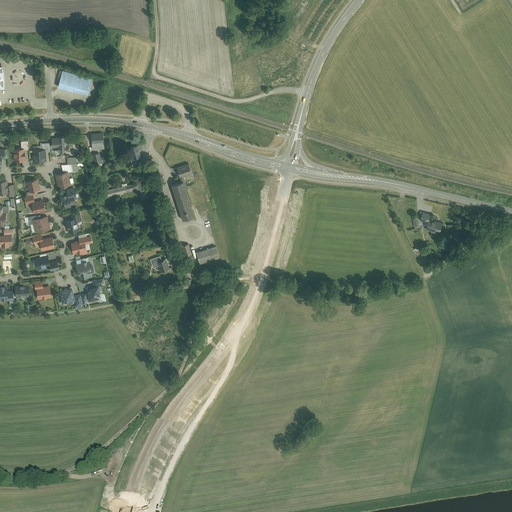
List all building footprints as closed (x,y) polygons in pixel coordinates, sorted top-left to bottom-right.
[(63,70),(59,86),(88,94),(92,78),(63,70)] [(92,133),(93,149),(105,148),(104,132),(92,133)] [(56,136),(52,137),(52,147),(58,147),(58,148),(57,148),(56,148),(55,149),(55,151),(56,152),(57,152),(60,152),(60,151),(73,151),(72,143),(74,143),(73,137),(66,137),(66,135),(56,135),(56,136)] [(46,147),(46,151),(50,151),(50,139),(44,139),(44,142),(41,142),(41,145),(33,145),(33,148),(46,147)] [(140,157),(137,146),(128,149),(131,159),(129,160),(131,167),(139,165),(137,157),(140,157)] [(22,147),(13,148),(14,160),(26,160),(25,150),(25,147),(22,147)] [(46,147),(33,148),(34,162),(39,162),(39,160),(46,160),(46,151),(46,147)] [(62,164),(64,171),(68,170),(69,172),(78,170),(78,163),(77,163),(68,164),(62,164)] [(178,167),(180,176),(193,173),(190,164),(178,167)] [(64,171),(55,173),(58,186),(72,182),(69,172),(68,170),(64,171)] [(38,178),(27,180),(30,191),(38,189),(41,188),(38,178)] [(0,180),(0,192),(8,192),(8,184),(7,179),(0,180)] [(184,180),(171,184),(182,219),(195,215),(184,180)] [(143,184),(138,185),(142,201),(147,199),(143,184)] [(133,185),(107,190),(108,196),(134,191),(133,185)] [(66,193),(61,194),(63,204),(65,203),(66,208),(73,207),(72,204),(77,203),(76,197),(79,197),(78,192),(77,192),(76,187),(66,189),(66,193)] [(34,194),(25,197),(26,203),(32,201),(35,201),(34,194)] [(35,201),(32,201),(33,205),(29,206),(30,212),(34,212),(47,210),(44,199),(35,201)] [(72,217),(66,219),(69,232),(80,229),(78,220),(81,219),(79,211),(71,213),(72,217)] [(418,219),(425,221),(422,229),(440,234),(442,223),(428,220),(430,213),(420,211),(418,219)] [(33,221),(35,232),(50,229),(47,216),(36,218),(36,215),(27,217),(28,222),(33,221)] [(4,234),(0,234),(0,243),(2,243),(2,246),(10,246),(9,243),(13,243),(13,234),(4,234)] [(36,246),(41,245),(42,250),(55,247),(53,236),(43,238),(42,234),(33,236),(34,243),(35,243),(36,246)] [(79,240),(71,242),(74,253),(82,251),(82,254),(89,252),(87,243),(93,242),(91,235),(79,237),(79,240)] [(454,240),(444,246),(449,254),(459,248),(454,240)] [(196,251),(199,262),(220,256),(217,245),(196,251)] [(181,247),(183,256),(189,254),(187,246),(181,247)] [(49,254),(37,257),(39,268),(50,266),(52,265),(51,262),(49,254)] [(161,255),(151,258),(154,267),(159,265),(161,272),(175,267),(172,256),(162,259),(161,255)] [(77,262),(76,262),(78,273),(81,273),(82,277),(88,276),(88,277),(93,277),(92,272),(95,272),(94,263),(92,264),(91,258),(89,259),(88,257),(76,259),(77,262)] [(52,265),(50,266),(51,270),(60,268),(58,261),(51,262),(52,265)] [(93,279),(94,286),(99,285),(99,286),(105,284),(103,277),(93,279)] [(37,287),(44,286),(43,279),(35,280),(36,289),(37,289),(37,287)] [(29,284),(30,290),(33,289),(32,280),(24,281),(24,284),(29,284)] [(24,284),(16,284),(16,296),(30,296),(30,290),(29,284),(24,284)] [(0,285),(0,300),(1,301),(1,299),(7,299),(7,300),(10,300),(10,303),(14,302),(14,290),(9,290),(9,285),(0,285)] [(44,286),(37,287),(37,289),(39,298),(52,296),(50,285),(44,286)] [(90,286),(87,291),(87,292),(89,301),(95,300),(95,299),(97,298),(98,300),(100,301),(106,300),(105,294),(103,293),(101,293),(99,286),(99,285),(94,286),(90,286)] [(62,302),(76,300),(75,294),(73,287),(59,290),(62,302)] [(77,304),(83,303),(81,293),(75,294),(76,300),(77,304)]
